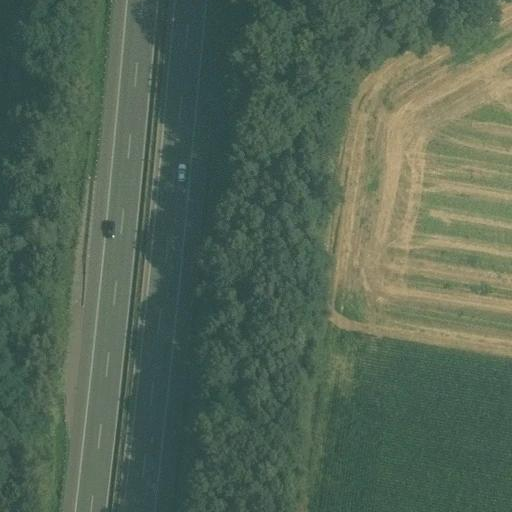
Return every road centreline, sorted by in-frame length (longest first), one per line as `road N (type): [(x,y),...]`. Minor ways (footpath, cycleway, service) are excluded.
road 1 (motorway): [(140,0),(88,511)]
road 2 (motorway): [(137,511),(188,0)]
